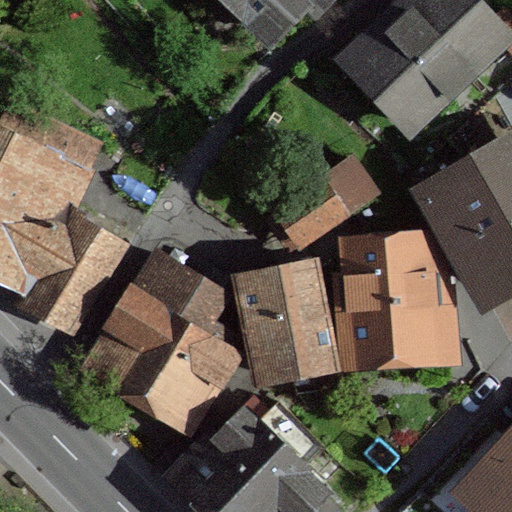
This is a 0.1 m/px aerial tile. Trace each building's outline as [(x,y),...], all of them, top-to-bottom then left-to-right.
[(231,0),(263,30),(292,0),(304,0),(313,7),(319,0),(231,0)] [(449,96),(462,109),(511,62),(511,15),(505,9),(488,25),(463,0),(414,0),(408,6),(402,0),(346,53),(416,128),(449,96)] [(8,101),(0,117),(0,264),(33,281),(24,300),(76,325),(126,247),(64,219),(97,144),(8,101)] [(511,151),(429,198),(482,293),(511,275),(511,151)] [(351,157),(279,209),(303,244),(376,192),(351,157)] [(436,356),(435,339),(455,337),(445,269),(429,270),(426,237),(345,244),(348,277),(334,278),(340,361),(436,356)] [(195,426),(240,354),(229,347),(236,337),(208,320),(223,295),(154,253),(88,361),(195,426)] [(242,280),(260,374),(336,360),(317,265),(242,280)] [(174,469),(216,511),(307,511),(325,494),(301,470),(324,446),(280,403),(257,426),(246,416),(221,440),(212,430),(174,469)] [(497,511),(511,511),(511,442),(471,488),(497,511)]
